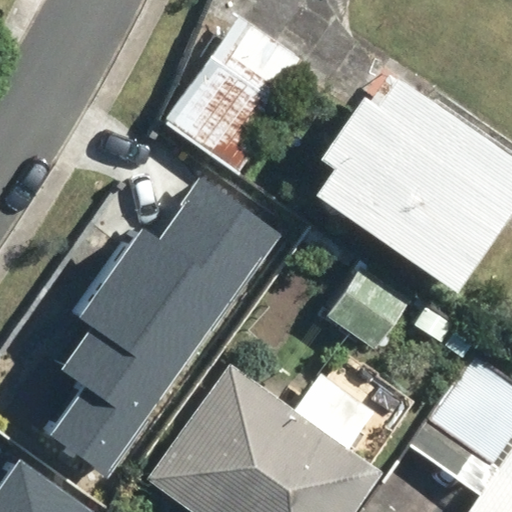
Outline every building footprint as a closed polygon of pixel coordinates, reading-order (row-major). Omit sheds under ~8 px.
[(301,55),(236,10),(164,115),(229,160),(301,55)] [(301,152),(319,165),(307,183),(448,281),(511,187),(511,139),(393,57),(368,94),(350,81),(301,152)] [(410,293),(355,256),(321,307),(376,344),(410,293)] [(50,398),(98,339),(54,303),(6,362),(50,398)] [(344,511),(380,460),(228,354),(137,482),(180,511),(344,511)] [(511,511),(511,384),(471,356),(407,446),(475,493),(461,511),(511,511)] [(88,511),(115,456),(5,405),(0,415),(0,511),(88,511)]
